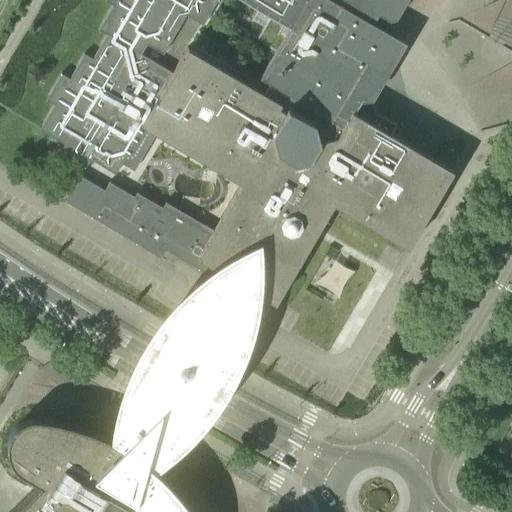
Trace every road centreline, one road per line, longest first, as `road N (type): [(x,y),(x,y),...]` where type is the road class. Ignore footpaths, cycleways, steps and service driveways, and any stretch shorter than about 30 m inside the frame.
road 1 (secondary): [(349,463),(0,263)]
road 2 (secondary): [(0,290),(130,363),(331,497)]
road 3 (residential): [(398,459),(511,271)]
